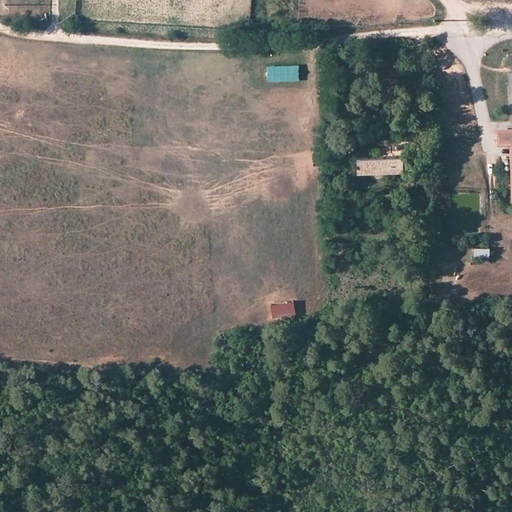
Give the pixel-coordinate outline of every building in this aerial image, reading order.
[(300,81),(299,64),(267,65),(268,82),(300,81)] [(299,109),(298,92),(266,94),(267,110),(299,109)] [(511,198),(511,131),(498,132),(498,145),(510,145),(511,198)] [(402,170),(402,155),(356,156),(356,171),(402,170)] [(490,257),(490,247),(474,247),(474,257),(490,257)] [(273,318),(295,312),(292,298),(269,304),(273,318)]
